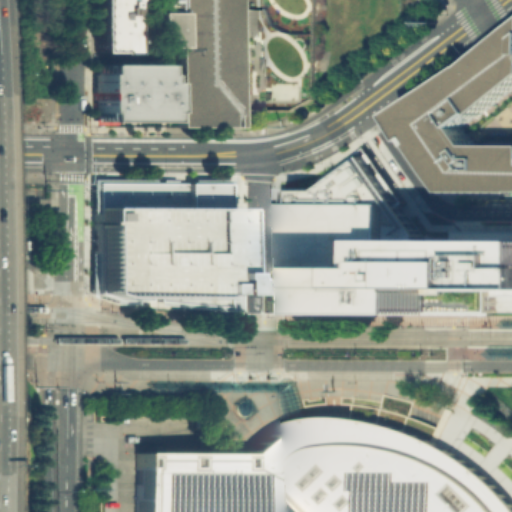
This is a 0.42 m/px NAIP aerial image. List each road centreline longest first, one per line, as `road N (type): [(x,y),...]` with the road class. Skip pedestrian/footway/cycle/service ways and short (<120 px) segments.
road 1 (residential): [(257,363),(511,364)]
road 2 (residential): [(257,363),(257,151)]
road 3 (secondary): [(309,138),(482,19)]
road 4 (residential): [(69,361),(257,363)]
road 5 (secondary): [(0,151),(176,154)]
road 6 (motorway): [(44,511),(47,391),(58,360)]
road 7 (residential): [(70,152),(69,0)]
road 8 (tertiary): [(65,511),(69,361)]
road 9 (tertiary): [(67,296),(70,152)]
